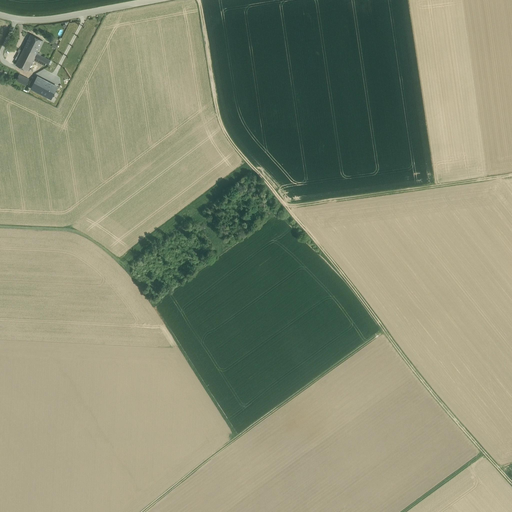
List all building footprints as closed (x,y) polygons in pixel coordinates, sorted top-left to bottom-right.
[(43,40),(31,34),(24,47),(36,53),(43,40)] [(36,53),(24,47),(16,64),(28,70),(35,57),(36,53)] [(51,60),(36,53),(35,57),(49,64),(51,60)] [(35,82),(19,74),(16,80),(32,88),(35,82)] [(45,77),(40,74),(38,77),(35,82),(32,88),(51,98),(57,87),(43,80),(45,77)] [(57,87),(51,98),(55,100),(61,89),(57,87)] [(208,395),(203,399),(209,408),(214,404),(208,395)]
